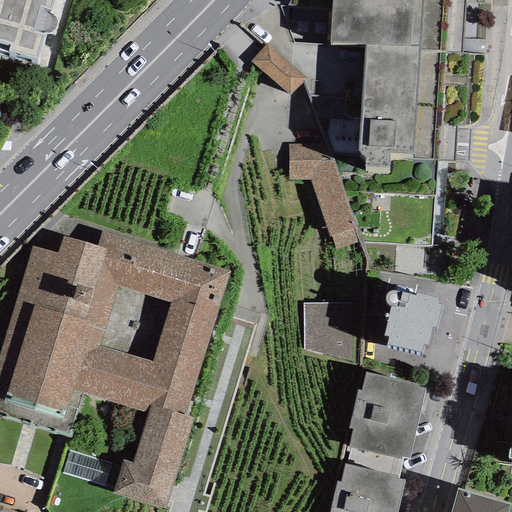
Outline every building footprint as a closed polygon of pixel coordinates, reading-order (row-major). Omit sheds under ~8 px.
[(55,0),(0,0),(0,52),(38,63),(55,0)] [(330,0),(329,43),(364,45),(358,150),(365,158),(364,166),(388,167),(389,150),(433,153),(441,0),(330,0)] [(305,79),(265,45),(250,62),(290,96),(303,81),(305,79)] [(324,143),(288,144),(288,180),(309,180),(329,237),(331,236),(336,250),(359,242),(324,143)] [(186,416),(230,271),(101,232),(97,246),(116,251),(74,389),(83,392),(147,412),(132,463),(123,460),(113,492),(165,508),(192,418),(186,416)] [(0,413),(68,435),(83,392),(74,389),(116,251),(97,246),(63,237),(58,254),(32,246),(0,349),(0,413)] [(388,306),(390,307),(384,335),(388,337),(386,345),(422,353),(424,345),(428,346),(432,328),(436,329),(442,305),(437,304),(438,299),(415,293),(415,295),(401,292),(399,291),(396,291),(392,291),(389,291),(386,293),(385,295),(384,298),(384,301),(385,303),(387,304),(388,306)] [(351,303),(304,302),(303,349),(351,362),(351,303)] [(404,457),(409,458),(425,389),(417,387),(418,384),(366,372),(361,391),(357,390),(348,429),(352,430),(348,447),(350,448),(401,460),(402,457),(404,457)] [(401,460),(350,448),(347,464),(397,476),(396,478),(399,479),(404,457),(402,457),(401,460)] [(396,511),(404,480),(399,479),(396,478),(397,476),(347,464),(345,464),(340,482),(336,481),(328,511),(396,511)] [(507,511),(510,503),(457,489),(450,511),(507,511)]
